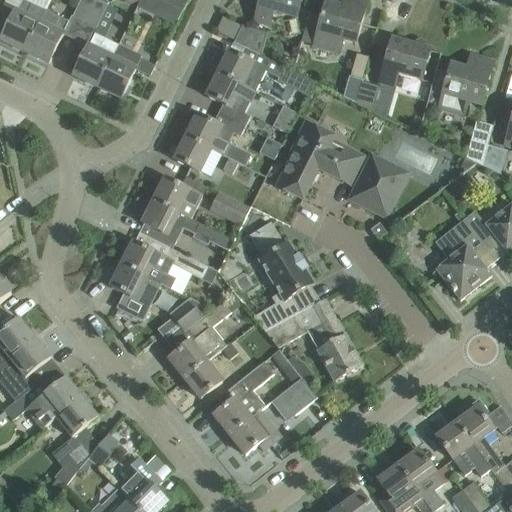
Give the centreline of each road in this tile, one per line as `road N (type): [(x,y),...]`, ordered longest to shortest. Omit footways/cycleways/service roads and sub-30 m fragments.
road 1 (residential): [(228,511),(64,305),(51,271),(53,245),(81,177)]
road 2 (residential): [(246,511),(443,366)]
road 3 (residential): [(81,177),(138,140),(207,0)]
road 4 (residential): [(443,366),(360,253),(323,234)]
road 5 (residential): [(81,177),(38,110),(0,88)]
